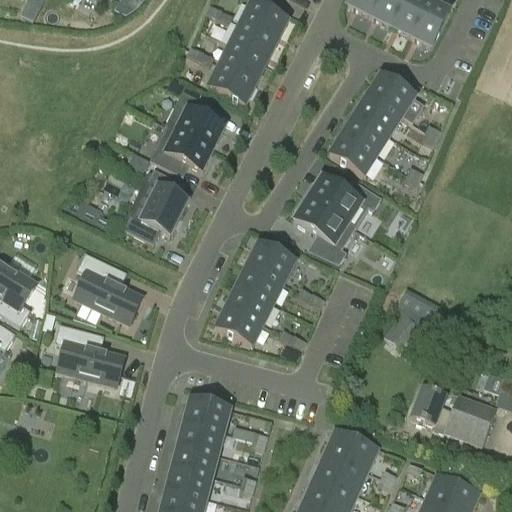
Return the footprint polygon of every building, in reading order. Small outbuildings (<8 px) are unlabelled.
[(367,21),(377,0),(351,0),(346,10),(367,21)] [(388,31),(403,0),(377,0),(367,21),(388,31)] [(426,7),(412,0),(403,0),(388,31),(408,42),(426,7)] [(447,17),(426,7),(408,42),(430,52),(447,17)] [(26,8),(19,21),(31,27),(38,14),(26,8)] [(285,27),(250,10),(240,31),(275,48),(285,27)] [(217,25),(221,17),(209,11),(205,19),(217,25)] [(227,30),(231,22),(221,17),(217,25),(227,30)] [(264,69),(275,48),(240,31),(229,52),(264,69)] [(264,69),(229,52),(219,72),(254,90),(264,69)] [(201,58),(190,53),(186,60),(197,66),(201,58)] [(213,64),(201,58),(197,66),(209,72),(213,64)] [(254,90),(219,72),(208,93),(243,111),(254,90)] [(413,103),(380,82),(367,102),(400,123),(413,103)] [(217,115),(181,97),(164,132),(166,133),(166,132),(212,156),(224,133),(211,127),(217,115)] [(400,123),(367,102),(355,121),(387,142),(400,123)] [(375,162),(387,142),(355,121),(342,141),(375,162)] [(436,144),(440,136),(428,131),(425,139),(436,144)] [(166,133),(149,166),(175,179),(181,168),(201,178),(212,156),(166,132),(166,133)] [(436,144),(425,139),(421,147),(433,152),(436,144)] [(375,162),(342,141),(330,161),(362,182),(375,162)] [(142,178),(148,166),(133,158),(127,171),(142,178)] [(421,179),(410,174),(407,182),(418,187),(421,179)] [(140,225),(130,220),(122,235),(153,251),(160,236),(169,241),(186,207),(177,203),(183,190),(153,175),(146,188),(156,193),(140,225)] [(311,186),(303,200),(354,233),(367,212),(372,215),(380,203),(352,184),(344,196),(321,181),(315,189),(311,186)] [(418,187),(407,182),(403,189),(415,194),(418,187)] [(354,233),(303,200),(294,213),(298,216),(293,224),(316,240),(306,255),(338,269),(345,258),(340,255),(354,233)] [(69,207),(65,215),(105,235),(109,227),(98,222),(100,217),(79,207),(77,211),(69,207)] [(292,268),(258,251),(247,272),(282,289),(292,268)] [(85,282),(74,304),(128,330),(140,304),(119,294),(126,279),(85,259),(76,277),(85,282)] [(20,312),(34,291),(0,269),(0,322),(18,334),(29,318),(20,312)] [(282,289),(247,272),(237,293),(272,310),(282,289)] [(272,310),(237,293),(227,313),(261,331),(272,310)] [(311,300),(301,295),(297,302),(308,307),(311,300)] [(405,297),(397,310),(429,328),(436,314),(405,297)] [(323,306),(311,300),(308,307),(320,313),(323,306)] [(261,331),(227,313),(216,334),(251,352),(261,331)] [(400,320),(383,341),(398,354),(416,333),(400,320)] [(40,327),(33,322),(23,337),(31,342),(40,327)] [(122,364),(99,358),(103,343),(59,331),(53,350),(63,353),(57,377),(115,392),(122,364)] [(0,356),(2,358),(13,341),(0,332),(0,356)] [(290,350),(294,342),(283,336),(279,344),(290,350)] [(305,348),(294,342),(290,350),(301,355),(305,348)] [(440,413),(444,403),(421,394),(410,423),(431,431),(430,434),(442,439),(451,417),(440,413)] [(481,454),(495,414),(457,400),(451,417),(442,439),(481,454)] [(226,415),(189,405),(183,427),(221,437),(226,415)] [(221,437),(183,427),(177,450),(215,459),(221,437)] [(375,454),(335,436),(325,460),(365,477),(375,454)] [(254,438),(252,447),(265,450),(267,442),(254,438)] [(265,450),(252,447),(250,455),(263,458),(265,450)] [(215,459),(177,450),(172,472),(209,482),(215,459)] [(365,477),(325,460),(314,483),(354,500),(365,477)] [(420,474),(409,468),(405,476),(417,482),(420,474)] [(209,482),(172,472),(166,495),(203,504),(209,482)] [(395,482),(384,476),(380,484),(392,490),(395,482)] [(470,511),(477,499),(436,481),(426,505),(442,511),(470,511)] [(255,486),(243,482),(240,491),(253,494),(255,486)] [(349,511),(354,500),(314,483),(304,506),(318,511),(349,511)] [(380,484),(377,492),(388,497),(392,490),(380,484)] [(253,494),(240,491),(238,499),(251,503),(253,494)] [(201,511),(203,504),(166,495),(161,511),(201,511)]
